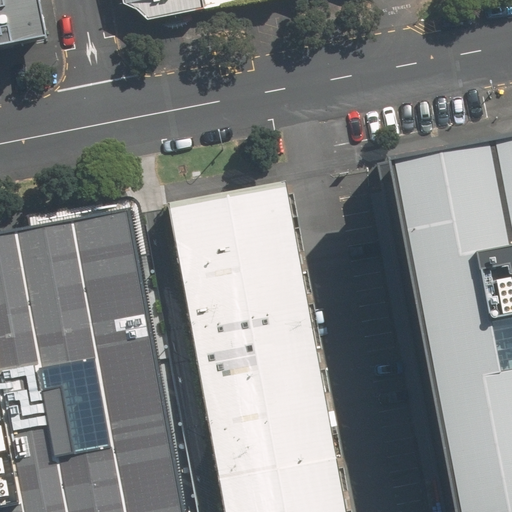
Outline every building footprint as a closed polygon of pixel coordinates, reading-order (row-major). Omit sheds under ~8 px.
[(0,0),(0,49),(47,41),(38,0),(0,0)] [(149,21),(207,10),(204,0),(123,0),(125,4),(149,21)] [(204,0),(207,10),(261,0),(204,0)] [(511,511),(511,138),(390,161),(453,511),(511,511)] [(121,186),(125,205),(166,197),(162,177),(121,186)] [(344,511),(280,185),(168,205),(227,511),(344,511)] [(47,192),(50,212),(85,206),(81,186),(47,192)] [(0,231),(17,228),(11,201),(0,202),(0,231)] [(175,511),(124,216),(0,236),(0,511),(175,511)]
